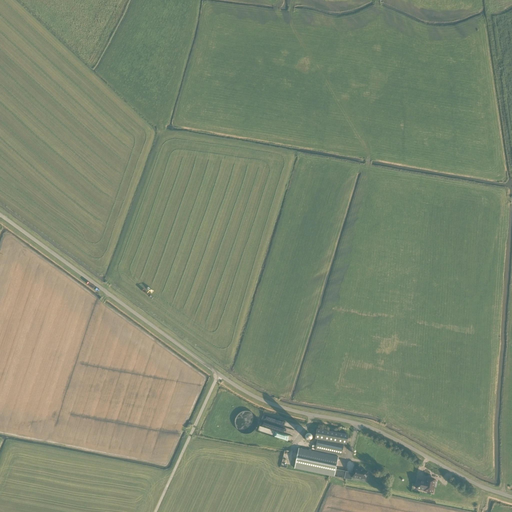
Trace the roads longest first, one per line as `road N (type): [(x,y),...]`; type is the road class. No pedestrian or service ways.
road 1 (unclassified): [(511,497),(380,432),(288,410),(218,374)]
road 2 (unclassified): [(218,374),(0,214)]
road 3 (unclassified): [(155,511),(218,374)]
